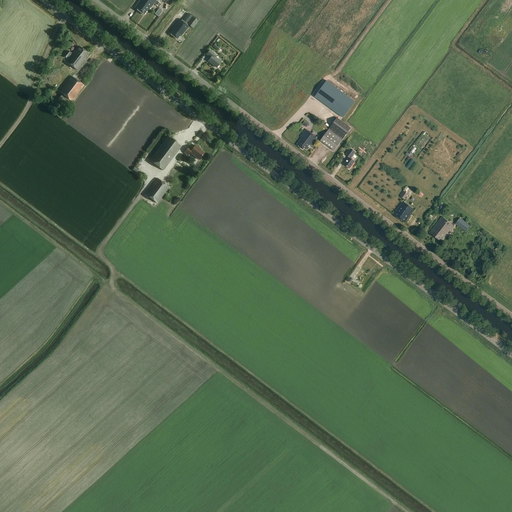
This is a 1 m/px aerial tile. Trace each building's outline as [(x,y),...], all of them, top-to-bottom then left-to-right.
[(140,0),(135,8),(144,14),(148,9),(149,10),(151,7),(156,0),(140,0)] [(171,33),(177,39),(180,35),(181,36),(189,27),(192,30),(198,22),(186,12),(183,14),(187,17),(183,22),(180,19),(172,29),(173,30),(171,33)] [(166,19),(163,21),(164,22),(160,25),(163,28),(169,23),(166,19)] [(67,58),(69,55),(70,56),(66,61),(77,70),(85,60),(84,59),(88,53),(79,46),(76,51),(75,50),(72,54),(68,51),(64,56),(67,58)] [(208,61),(216,67),(221,61),(214,56),(215,54),(210,50),(206,54),(211,58),(208,61)] [(70,100),(72,102),(84,85),(72,76),(59,92),(62,94),(57,101),(65,107),(70,100)] [(355,102),(327,81),(315,97),(342,118),(355,102)] [(351,127),(337,117),(320,139),(333,149),(351,127)] [(296,145),(303,150),(304,148),(307,150),(316,138),(306,130),(300,137),(301,138),(296,145)] [(149,160),(163,170),(182,146),(168,136),(149,160)] [(190,152),(199,159),(204,153),(200,150),(201,149),(195,145),(192,149),(189,146),(184,152),(188,155),(190,152)] [(346,155),(349,157),(344,164),(349,168),(356,160),(352,156),(355,152),(350,148),(346,155)] [(161,180),(158,178),(145,194),(157,203),(169,187),(161,180)] [(403,202),(393,214),(404,223),(414,210),(403,202)] [(442,217),(429,233),(439,241),(443,236),(444,237),(446,233),(447,234),(453,226),(442,217)] [(455,224),(465,231),(469,226),(460,218),(455,224)]
